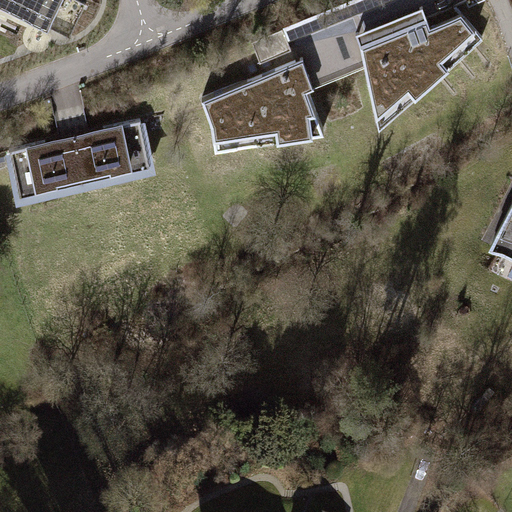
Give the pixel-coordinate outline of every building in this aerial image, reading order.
[(62,0),(0,0),(0,5),(50,28),(62,0)] [(348,0),(283,26),(284,28),(289,40),(387,0),(348,0)] [(356,32),(361,43),(428,16),(423,5),(356,32)] [(428,16),(361,43),(379,123),(483,37),(456,5),(428,16)] [(289,40),(284,28),(251,41),(260,59),(245,64),(250,77),(203,97),(211,121),(215,145),(325,128),(289,40)] [(90,188),(160,171),(146,115),(77,132),(90,188)] [(21,206),(90,188),(77,132),(7,149),(21,206)] [(511,205),(490,247),(511,258),(511,205)]
